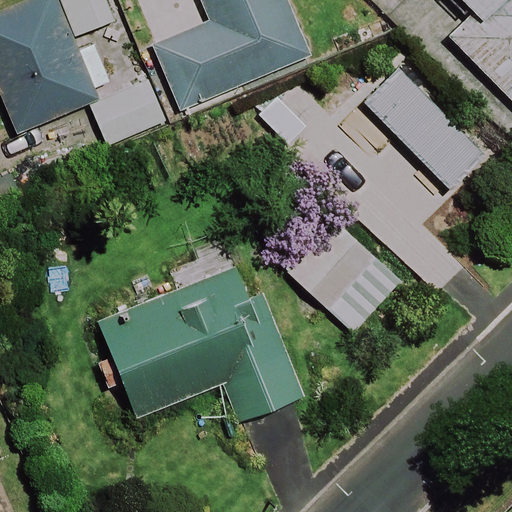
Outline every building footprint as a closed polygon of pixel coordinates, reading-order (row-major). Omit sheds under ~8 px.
[(72,52),(52,0),(33,0),(0,12),(0,103),(11,133),(93,103),(89,91),(109,83),(95,44),(72,52)] [(104,0),(65,0),(79,35),(113,21),(104,0)] [(309,61),(283,0),(199,0),(210,24),(151,49),(179,115),(309,61)] [(511,0),(508,0),(483,24),(473,14),(450,37),(511,101),(511,0)] [(483,24),(508,0),(459,0),(473,14),(483,24)] [(397,283),(319,209),(272,259),(351,332),(397,283)] [(238,268),(99,325),(112,356),(92,364),(104,393),(124,385),(137,417),(217,385),(232,423),(298,396),(259,299),(251,302),(238,268)]
